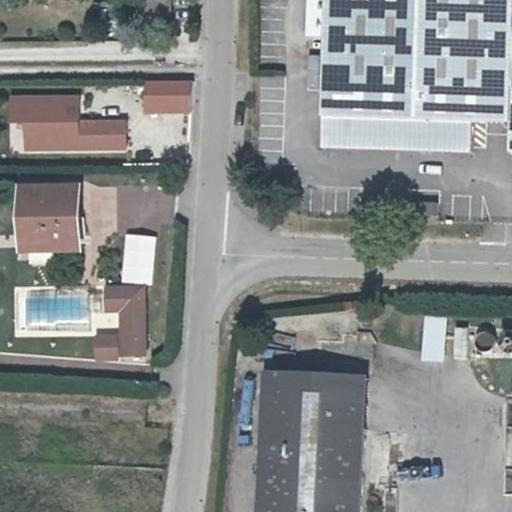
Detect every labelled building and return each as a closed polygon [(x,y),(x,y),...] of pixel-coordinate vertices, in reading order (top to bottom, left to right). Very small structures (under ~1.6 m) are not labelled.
[(175,0),(139,0),(140,19),(176,18),(175,0)] [(511,0),(307,0),(306,40),(324,41),(322,149),(462,153),(471,153),(473,125),(511,127),(509,154),(511,153),(511,0)] [(196,86),(151,84),(150,113),(195,115),(196,86)] [(130,149),(129,131),(82,131),(82,124),(82,100),(16,100),(16,123),(30,123),(31,150),(130,149)] [(92,255),(90,190),(28,191),(30,257),(92,255)] [(414,204),(414,217),(438,218),(438,205),(414,204)] [(126,238),(127,286),(158,286),(158,237),(126,238)] [(151,289),(111,289),(111,310),(126,311),(126,355),(151,355),(151,289)] [(444,362),(444,317),(423,317),(423,361),(444,362)] [(123,337),(101,337),(101,363),(124,362),(123,337)] [(286,379),(263,378),(256,511),(357,511),(362,382),(286,379)]
